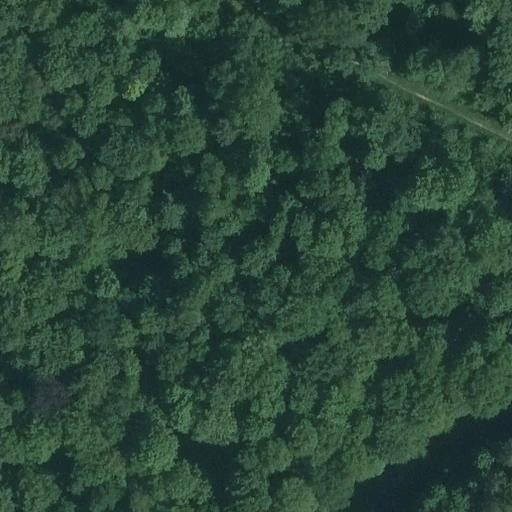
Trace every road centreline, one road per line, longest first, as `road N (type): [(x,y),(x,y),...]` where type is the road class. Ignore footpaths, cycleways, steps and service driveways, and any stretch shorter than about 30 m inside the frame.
road 1 (track): [(229,0),(511,143)]
road 2 (track): [(332,511),(511,402)]
